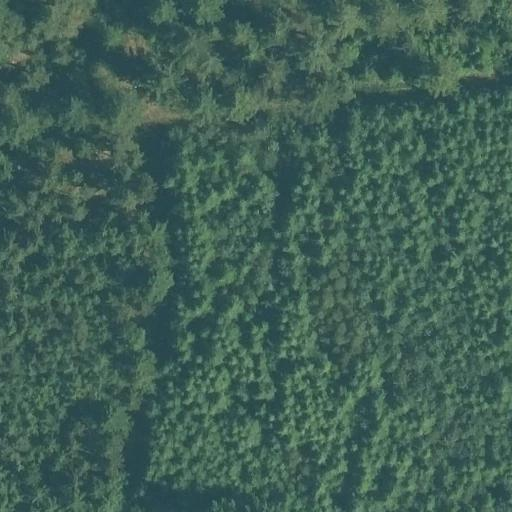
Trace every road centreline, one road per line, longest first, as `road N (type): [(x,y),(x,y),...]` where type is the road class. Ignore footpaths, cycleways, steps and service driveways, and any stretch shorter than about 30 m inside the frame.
road 1 (track): [(511,82),(141,127),(0,156)]
road 2 (track): [(120,511),(158,286),(141,127)]
